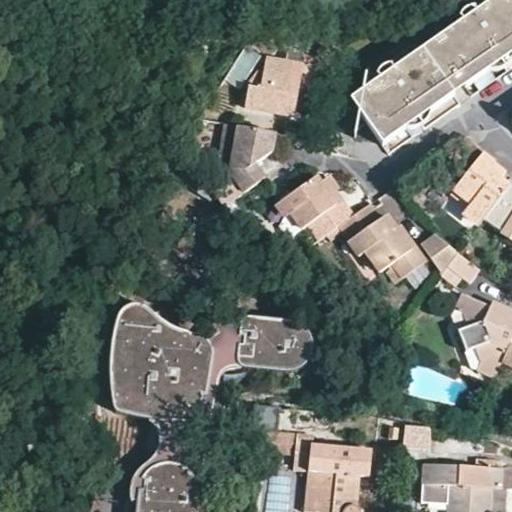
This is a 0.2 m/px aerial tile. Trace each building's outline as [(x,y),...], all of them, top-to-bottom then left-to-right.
[(511,4),(509,0),(493,0),(475,13),(462,22),(392,71),(378,80),(351,100),(381,144),(406,127),(402,120),(424,107),(428,111),(491,68),(487,62),(507,47),(511,54),(511,53),(511,4)] [(462,22),(475,13),(471,9),(468,9),(466,10),(462,11),(460,13),(458,17),(462,22)] [(511,57),(511,54),(507,47),(487,62),(491,68),(495,68),(500,68),(504,65),(505,65),(507,63),(510,61),(511,57)] [(318,86),(323,57),(304,54),(302,62),(265,56),(259,89),(249,87),(245,108),(294,116),(300,82),(318,86)] [(378,80),(392,71),(388,65),(384,65),(381,66),(378,67),(376,71),(374,73),(378,80)] [(402,120),(406,127),(408,128),(412,129),(416,128),(419,127),(421,126),(423,124),(425,122),(427,118),(428,115),(428,111),(424,107),(402,120)] [(230,171),(245,193),(266,178),(257,163),(272,154),(275,133),(226,124),(222,148),(233,150),(230,171)] [(470,135),(450,149),(455,157),(478,141),(473,134),(470,135)] [(477,219),(484,220),(511,186),(502,178),(506,172),(498,166),(494,160),(483,149),(455,186),(471,201),(468,205),(468,210),(472,216),(477,219)] [(340,187),(331,174),(327,177),(337,190),(340,187)] [(315,220),(324,234),(341,223),(354,214),(337,190),(327,177),(321,181),(318,176),(272,206),(282,221),(291,216),(300,230),(315,220)] [(471,201),(455,186),(452,191),(468,205),(471,201)] [(511,186),(484,220),(501,231),(502,229),(511,234),(511,186)] [(379,220),(368,205),(354,214),(341,223),(352,238),(348,241),(359,256),(366,252),(379,271),(393,262),(403,277),(426,261),(415,244),(409,249),(395,228),(386,215),(379,220)] [(409,249),(415,244),(401,223),(395,228),(409,249)] [(511,242),(511,234),(502,229),(501,231),(499,235),(511,242)] [(458,253),(446,244),(437,236),(435,234),(421,245),(442,273),(458,253)] [(470,263),(458,253),(442,273),(440,275),(449,282),(456,273),(463,278),(471,284),(481,271),(480,270),(470,263)] [(463,278),(456,273),(449,282),(456,288),(463,278)] [(511,310),(494,302),(491,307),(462,294),(455,310),(463,314),(469,328),(459,331),(467,352),(476,348),(481,362),(477,372),(495,380),(502,366),(511,343),(511,310)] [(139,511),(223,511),(223,506),(204,477),(184,447),(177,429),(192,431),(210,428),(213,420),(219,383),(226,377),(234,373),(240,372),(295,377),(306,375),(311,370),(314,359),(311,337),(306,332),(251,324),(245,327),(243,333),(233,333),(233,324),(227,320),(221,320),(215,328),(216,336),(219,342),(210,347),(197,338),(180,334),(143,309),(132,309),(123,312),(117,322),(112,332),(110,393),(120,418),(153,424),(159,432),(162,441),(159,457),(142,472),(132,487),(132,505),(140,511),(139,511)] [(511,343),(502,366),(511,370),(511,343)] [(282,409),(257,406),(255,431),(267,432),(280,433),(282,409)] [(428,427),(403,423),(401,450),(425,452),(428,427)] [(294,458),(296,435),(280,433),(267,432),(265,455),(294,458)] [(312,436),(296,435),(294,458),(292,471),(307,472),(314,473),(312,495),(305,494),(303,511),(360,511),(356,508),(359,478),(368,479),(371,451),(312,446),(312,436)] [(503,490),(504,469),(424,465),(423,504),(428,504),(448,506),(447,511),(490,511),(492,489),(503,490)] [(511,469),(504,469),(503,490),(509,490),(511,490),(511,469)] [(307,472),(305,494),(312,495),(314,473),(307,472)] [(507,511),(509,490),(503,490),(492,489),(490,511),(507,511)]
